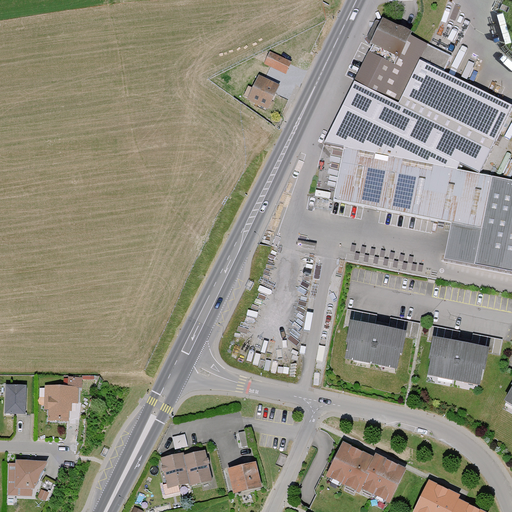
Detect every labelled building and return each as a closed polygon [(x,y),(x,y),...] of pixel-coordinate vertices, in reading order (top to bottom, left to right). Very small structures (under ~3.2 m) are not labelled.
[(382,24),(327,141),(347,145),(335,198),(455,222),(447,260),(511,270),(511,182),(474,176),(508,107),(442,75),(450,58),(382,24)] [(289,64),(269,55),(264,66),(284,75),(289,64)] [(277,87),(258,78),(246,103),(266,112),(277,87)] [(254,283),(249,280),(246,289),(250,291),(254,283)] [(372,330),(374,317),(346,312),(344,325),(372,330)] [(415,338),(417,325),(390,320),(387,333),(415,338)] [(400,359),(404,338),(348,327),(344,348),(346,348),(343,364),(395,374),(398,359),(400,359)] [(455,346),(458,333),(430,328),(428,341),(455,346)] [(497,355),(500,342),(473,336),(470,349),(497,355)] [(483,375),(487,354),(431,343),(427,364),(429,364),(426,380),(478,390),(481,375),(483,375)] [(66,388),(43,388),(43,413),(46,413),(46,422),(67,423),(67,413),(70,413),(70,405),(77,405),(77,390),(80,390),(80,380),(66,380),(66,388)] [(511,384),(509,390),(511,391),(503,405),(511,410),(511,384)] [(24,388),(5,387),(4,415),(23,415),(24,388)] [(388,504),(405,469),(374,454),(372,457),(342,442),(325,477),(358,493),(359,491),(388,504)] [(109,450),(104,448),(100,455),(105,458),(109,450)] [(210,481),(203,452),(182,457),(181,454),(159,459),(165,484),(161,485),(163,495),(178,492),(176,486),(188,484),(189,486),(210,481)] [(30,496),(46,463),(14,461),(13,464),(7,464),(6,496),(30,496)] [(259,487),(253,463),(227,470),(232,493),(259,487)] [(459,497),(427,482),(412,511),(481,511),(457,501),(459,497)] [(47,495),(40,492),(37,498),(44,501),(47,495)]
